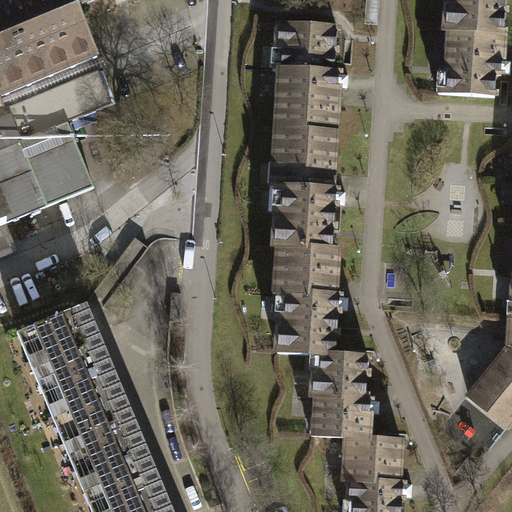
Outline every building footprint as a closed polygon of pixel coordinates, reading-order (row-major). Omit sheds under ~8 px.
[(0,0),(0,225),(5,223),(11,221),(94,187),(68,124),(113,104),(100,71),(40,96),(35,83),(99,56),(78,6),(91,0),(0,0)] [(511,0),(447,0),(447,6),(450,6),(449,38),(452,38),(511,39),(511,0)] [(280,79),(278,137),(346,140),(348,81),(341,81),(343,30),(275,28),(273,79),(280,79)] [(511,39),(452,38),(450,76),(443,75),(442,98),(506,100),(508,69),(511,69),(511,39)] [(35,83),(40,96),(100,71),(104,70),(99,56),(35,83)] [(281,196),(279,250),(285,251),(345,253),(348,197),(343,196),(346,140),(278,137),(276,196),(281,196)] [(0,258),(16,252),(5,223),(0,225),(0,258)] [(288,304),(286,361),(313,362),(353,364),(355,305),(350,305),(352,253),(345,253),(285,251),(283,304),(288,304)] [(98,307),(12,342),(57,453),(144,418),(98,307)] [(511,319),(510,348),(470,399),(508,428),(511,422),(511,319)] [(317,401),(316,445),(341,446),(383,447),(384,404),(378,403),(379,365),(353,364),(313,362),(311,400),(317,401)] [(182,511),(144,418),(57,453),(81,511),(182,511)] [(347,488),(345,511),(412,511),(414,485),(407,485),(408,448),(383,447),(341,446),(340,488),(347,488)]
